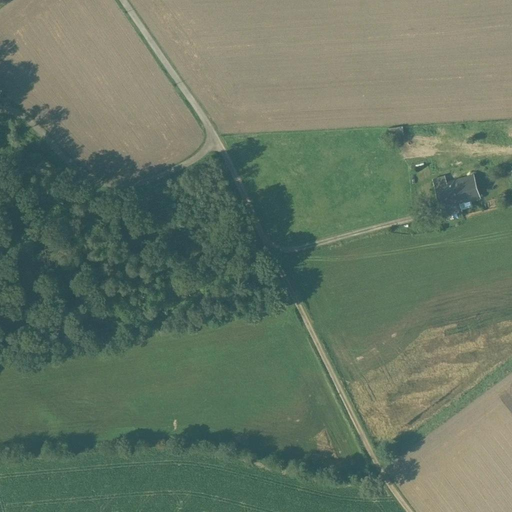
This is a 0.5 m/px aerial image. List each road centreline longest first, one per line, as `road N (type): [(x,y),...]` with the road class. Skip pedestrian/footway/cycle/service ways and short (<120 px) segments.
road 1 (track): [(120,0),(217,142),(273,255)]
road 2 (track): [(273,255),(381,477),(408,511)]
road 3 (track): [(217,142),(137,185),(102,188),(18,114),(0,109)]
road 4 (track): [(273,255),(425,216)]
